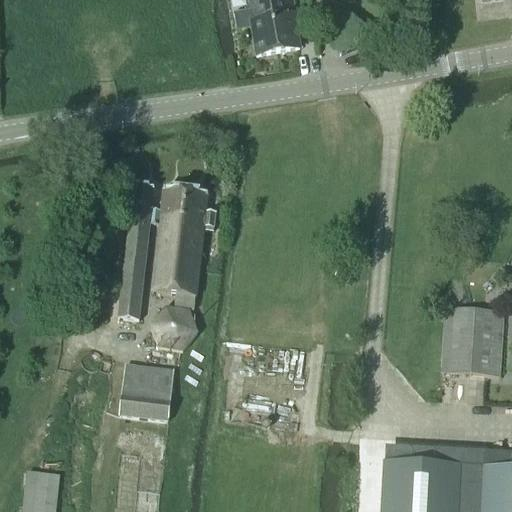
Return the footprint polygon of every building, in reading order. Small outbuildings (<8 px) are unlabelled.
[(298,50),(288,0),(244,0),(247,14),(233,16),(236,34),(251,32),(255,58),(298,50)] [(149,229),(151,214),(153,193),(133,190),(131,209),(107,206),(106,220),(129,223),(117,322),(137,325),(149,229)] [(151,214),(149,229),(160,230),(152,296),(174,298),(173,312),(163,311),(149,329),(157,352),(182,356),(197,337),(189,315),(193,316),(194,300),(202,231),(214,233),(215,217),(204,216),(206,199),(164,194),(161,215),(151,214)] [(499,380),(503,317),(445,313),(441,376),(499,380)] [(165,425),(171,375),(126,369),(120,420),(165,425)] [(383,467),(380,511),(480,511),(482,472),(383,467)] [(511,511),(511,473),(482,472),(480,511),(511,511)] [(56,511),(60,480),(26,476),(21,511),(56,511)]
